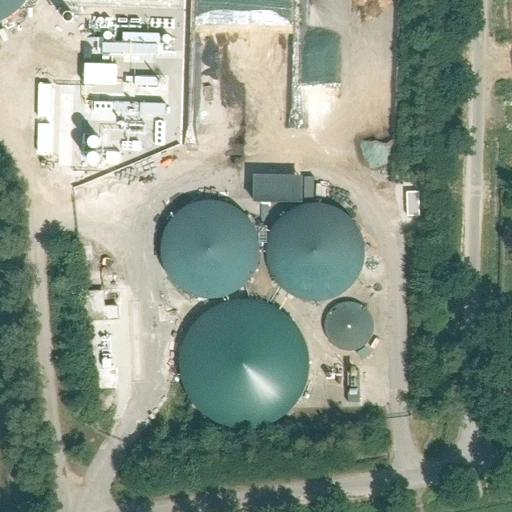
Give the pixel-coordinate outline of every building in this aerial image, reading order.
[(28,0),(0,0),(0,20),(10,16),(23,6),(28,0)] [(300,170),(253,169),(252,197),(299,198),(300,170)] [(304,174),(304,202),(318,202),(318,174),(304,174)] [(347,282),(355,271),(360,259),(361,246),(359,233),(352,221),(343,212),(331,206),(319,203),(305,204),(293,208),(282,216),(274,226),(270,239),(269,252),(271,265),(277,276),(287,286),(298,292),(311,295),(324,294),(337,290),(347,282)] [(234,282),(244,272),(249,260),(251,247),(249,233),(242,221),(233,212),(220,206),(207,205),(194,207),(182,213),(173,223),(167,235),(165,249),(167,262),(174,274),(183,283),(196,289),(209,291),(222,288),(234,282)] [(113,317),(112,290),(93,291),(94,318),(113,317)] [(299,397),(306,382),(309,366),(307,350),(301,335),(292,321),(279,311),(265,304),(249,301),(232,303),(217,309),(204,318),(193,330),(186,345),(184,361),(185,378),(191,393),(200,406),(213,416),(228,423),(244,426),(260,425),(275,419),(289,409),(299,397)] [(328,329),(331,337),(337,344),(345,347),(353,348),(362,345),(368,339),(372,331),(372,322),(369,314),(363,308),(355,304),(346,304),(338,307),(332,313),(328,321),(328,329)]
